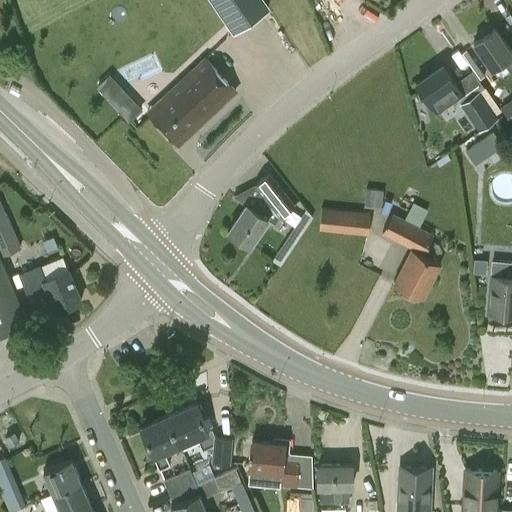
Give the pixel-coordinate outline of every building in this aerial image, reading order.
[(205,0),(198,6),(225,35),(261,0),(205,0)] [(347,32),(355,26),(341,3),(332,9),(347,32)] [(511,69),(511,68),(511,51),(495,27),(474,42),(492,68),(504,59),(511,69)] [(205,55),(203,56),(148,108),(177,139),(188,129),(192,133),(202,124),(201,123),(237,90),(218,69),(205,55)] [(437,112),(463,94),(442,64),(416,82),(437,112)] [(478,129),(497,116),(479,90),(460,103),(478,129)] [(511,122),(511,100),(500,108),(510,124),(511,122)] [(471,163),(492,147),(481,133),(460,150),(471,163)] [(274,223),(279,217),(295,204),(270,171),(254,184),(260,192),(256,199),(252,205),(247,202),(230,230),(237,234),(235,237),(236,241),(244,246),(247,245),(249,242),(252,244),(268,218),(274,223)] [(382,208),(384,189),(366,187),(363,206),(382,208)] [(409,200),(402,215),(418,222),(425,207),(409,200)] [(321,206),(319,227),(319,229),(369,234),(370,211),(321,206)] [(424,295),(440,262),(423,253),(433,233),(391,212),(382,231),(412,246),(395,280),(424,295)] [(0,217),(0,254),(2,258),(21,250),(6,215),(0,217)] [(295,226),(290,233),(298,238),(302,231),(295,226)] [(290,233),(285,240),(293,245),(298,238),(290,233)] [(0,334),(29,322),(2,258),(0,254),(0,334)] [(83,299),(70,268),(64,254),(22,272),(32,297),(50,289),(59,310),(83,299)] [(511,261),(492,260),(491,275),(488,313),(511,315),(511,261)] [(198,403),(169,416),(181,444),(198,437),(204,450),(215,445),(214,462),(230,463),(232,439),(217,438),(214,429),(210,431),(198,403)] [(165,451),(181,444),(169,416),(142,427),(160,468),(170,464),(165,451)] [(5,438),(10,446),(18,442),(14,433),(5,438)] [(280,485),(297,486),(299,460),(282,459),(284,443),(251,441),(249,468),(281,470),(280,485)] [(0,488),(4,499),(8,509),(10,511),(21,507),(24,506),(3,457),(0,457),(0,488)] [(44,470),(54,493),(43,498),(54,493),(81,482),(72,459),(44,470)] [(335,501),(349,501),(349,486),(353,486),(353,464),(319,464),(319,486),(335,486),(335,501)] [(429,511),(432,468),(400,466),(397,511),(429,511)] [(238,503),(249,498),(242,480),(241,480),(235,467),(214,476),(220,490),(230,485),(238,503)] [(198,485),(197,484),(190,469),(165,480),(172,496),(198,485)] [(495,511),(497,471),(467,470),(465,511),(495,511)] [(62,511),(72,511),(91,504),(81,482),(54,493),(62,511)] [(206,511),(200,498),(198,493),(171,505),(174,511),(206,511)] [(249,498),(238,503),(241,511),(251,511),(255,511),(249,498)]
